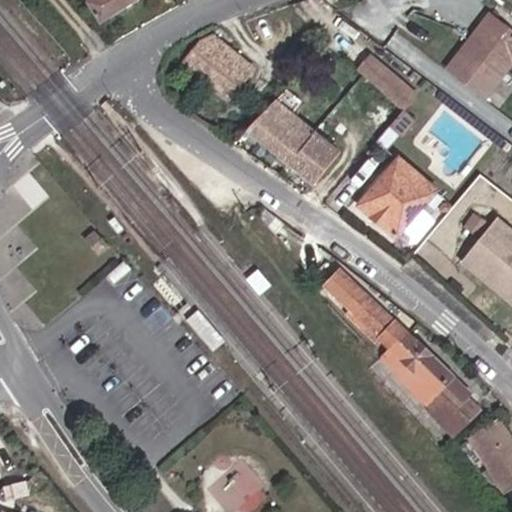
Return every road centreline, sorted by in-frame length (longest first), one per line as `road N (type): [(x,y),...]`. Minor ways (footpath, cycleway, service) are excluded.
road 1 (residential): [(113,66),(149,104),(440,326),(511,395)]
road 2 (unknown): [(379,0),(418,54),(511,128)]
road 3 (tertiary): [(15,362),(125,511)]
road 4 (tertiary): [(113,66),(0,145)]
